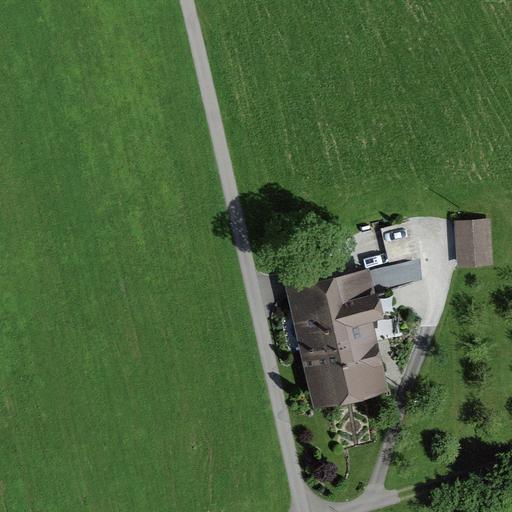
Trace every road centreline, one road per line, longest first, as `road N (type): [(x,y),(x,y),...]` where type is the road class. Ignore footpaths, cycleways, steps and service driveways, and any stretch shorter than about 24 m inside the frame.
road 1 (unclassified): [(185,0),(304,511)]
road 2 (track): [(369,498),(440,262)]
road 3 (track): [(330,511),(511,455)]
